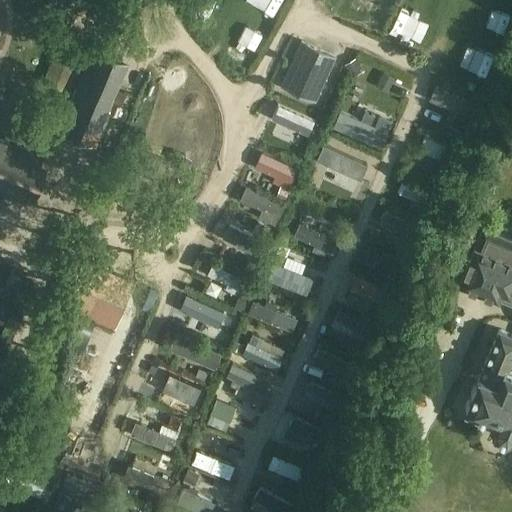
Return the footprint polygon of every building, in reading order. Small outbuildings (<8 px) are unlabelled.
[(282,8),(283,0),(272,0),(272,6),(282,8)] [(253,16),(241,38),(258,47),(271,26),(253,16)] [(282,84),(315,99),(335,55),(302,40),(282,84)] [(97,143),(109,116),(104,99),(122,57),(94,45),(60,127),(97,143)] [(81,56),(58,47),(43,81),(66,91),(81,56)] [(386,94),(394,75),(381,69),(373,88),(386,94)] [(471,97),(476,82),(452,73),(447,89),(471,97)] [(348,100),(382,115),(389,98),(355,84),(348,100)] [(462,107),(431,93),(426,102),(458,116),(462,107)] [(341,108),(335,123),(382,144),(389,129),(341,108)] [(321,130),(280,112),(274,124),(316,142),(321,130)] [(425,133),(418,148),(445,160),(452,145),(425,133)] [(0,188),(23,198),(41,156),(0,138),(0,188)] [(324,142),(317,158),(360,178),(367,161),(324,142)] [(263,151),(256,166),(290,181),(297,166),(263,151)] [(311,166),(294,204),(351,228),(363,201),(368,191),(311,166)] [(437,193),(403,178),(398,190),(432,205),(437,193)] [(246,186),(240,200),(278,217),(284,203),(246,186)] [(423,223),(385,206),(378,220),(417,237),(423,223)] [(337,234),(298,217),(292,230),(331,247),(337,234)] [(511,229),(489,220),(484,229),(476,247),(475,247),(459,284),(498,301),(498,300),(507,304),(510,297),(511,293),(511,229)] [(228,226),(222,238),(256,253),(262,241),(228,226)] [(406,258),(367,240),(361,253),(400,270),(406,258)] [(62,303),(115,326),(135,279),(82,257),(62,303)] [(243,273),(213,259),(206,273),(237,287),(243,273)] [(303,290),(310,276),(274,260),(267,275),(303,290)] [(390,288),(354,272),(350,283),(386,299),(390,288)] [(142,311),(152,314),(158,295),(148,292),(142,311)] [(180,306),(218,323),(224,310),(186,292),(180,306)] [(256,295),(250,309),(290,326),(296,312),(256,295)] [(374,324),(335,307),(329,320),(368,337),(374,324)] [(167,345),(212,365),(218,351),(173,331),(167,345)] [(511,371),(506,369),(511,353),(511,352),(511,337),(498,332),(477,380),(466,405),(492,417),(490,420),(495,431),(505,436),(511,432),(511,371)] [(247,339),(241,352),(276,368),(282,355),(247,339)] [(318,347),(313,360),(346,375),(351,362),(318,347)] [(275,376),(232,357),(225,371),(268,391),(275,376)] [(151,359),(135,396),(197,422),(212,387),(213,385),(151,359)] [(78,388),(100,398),(106,385),(84,375),(78,388)] [(225,393),(258,408),(265,393),(232,377),(225,393)] [(346,399),(306,381),(301,393),(341,410),(346,399)] [(236,404),(215,395),(209,410),(229,419),(236,404)] [(330,433),(291,415),(286,427),(325,444),(330,433)] [(45,418),(33,455),(56,463),(84,473),(99,438),(45,418)] [(134,420),(130,432),(170,447),(175,434),(134,420)] [(27,452),(31,442),(20,439),(17,448),(27,452)] [(169,459),(131,444),(125,459),(164,474),(169,459)] [(195,447),(190,460),(229,474),(234,461),(195,447)] [(308,466),(272,450),(265,465),(301,481),(308,466)] [(6,451),(1,468),(27,477),(23,489),(42,495),(52,466),(6,451)] [(242,455),(233,470),(241,475),(250,459),(242,455)] [(71,511),(84,478),(65,470),(48,511),(71,511)] [(221,502),(226,491),(196,478),(191,489),(221,502)] [(288,511),(295,498),(259,483),(253,497),(286,511),(288,511)]
